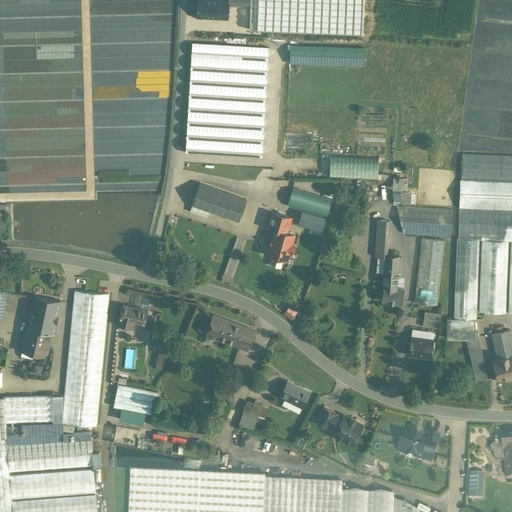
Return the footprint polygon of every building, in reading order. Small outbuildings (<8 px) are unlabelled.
[(197,0),(197,16),(228,17),(229,4),(228,0),(197,0)] [(258,0),(258,6),(257,26),(326,29),(327,0),(258,0)] [(268,47),(192,42),(187,124),(183,124),(181,166),(256,171),(256,169),(261,169),(268,47)] [(365,47),(290,44),(290,62),(364,65),(365,47)] [(160,169),(163,176),(169,94),(157,100),(163,100),(156,103),(154,103),(146,107),(151,107),(151,117),(148,118),(151,124),(146,126),(151,136),(150,150),(155,150),(153,170),(154,172),(154,178),(159,178),(160,169)] [(0,192),(38,191),(48,188),(43,186),(40,178),(40,168),(38,163),(31,163),(29,157),(31,158),(41,155),(29,155),(27,148),(16,149),(17,146),(29,143),(22,143),(10,139),(9,142),(0,142),(0,137),(6,136),(4,130),(0,128),(0,192)] [(303,140),(283,141),(283,158),(303,158),(303,140)] [(378,156),(330,154),(329,177),(377,179),(378,156)] [(511,155),(462,154),(461,179),(511,181),(511,155)] [(401,177),(392,177),(391,190),(392,201),(400,201),(401,177)] [(511,181),(461,179),(459,179),(457,238),(479,239),(480,239),(508,240),(510,240),(511,239),(511,181)] [(328,186),(322,185),(320,195),(333,197),(335,181),(329,180),(328,186)] [(215,190),(199,184),(192,203),(209,209),(215,190)] [(331,199),(293,188),(287,205),(326,217),(331,199)] [(243,200),(215,190),(209,209),(237,219),(243,200)] [(450,209),(396,205),(402,233),(448,235),(450,209)] [(291,217),(272,211),(268,227),(275,229),(275,228),(287,232),(291,217)] [(389,221),(378,220),(377,235),(387,237),(389,221)] [(287,232),(275,228),(275,229),(272,239),(271,238),(270,244),(271,245),(268,254),(271,255),(268,264),(281,268),(284,258),(287,259),(289,251),(292,252),(294,245),(291,244),(294,234),(287,232)] [(387,237),(377,235),(376,243),(387,244),(387,237)] [(444,239),(421,237),(414,303),(436,305),(444,239)] [(457,238),(455,238),(452,317),(476,318),(479,239),(457,238)] [(508,240),(480,239),(478,310),(505,311),(508,240)] [(387,244),(376,243),(374,261),(383,262),(384,253),(386,253),(387,244)] [(386,253),(384,253),(383,262),(381,284),(383,285),(396,286),(399,255),(386,253)] [(396,286),(383,285),(381,299),(400,302),(402,287),(396,286)] [(109,293),(74,290),(64,395),(62,421),(62,423),(96,426),(109,293)] [(136,307),(147,310),(150,295),(139,293),(136,307)] [(60,301),(34,296),(27,328),(30,328),(52,333),(53,333),(60,301)] [(136,307),(122,304),(118,324),(126,326),(127,323),(129,321),(144,325),(147,310),(136,307)] [(290,304),(284,312),(291,317),(297,309),(290,304)] [(440,313),(423,311),(421,326),(438,328),(440,313)] [(254,330),(213,315),(210,324),(202,321),(199,329),(207,332),(206,334),(247,349),(254,330)] [(476,318),(452,317),(446,316),(445,337),(466,338),(478,336),(476,318)] [(52,333),(30,328),(29,333),(26,332),(25,334),(23,335),(21,344),(23,346),(22,350),(45,355),(45,354),(48,353),(52,333)] [(410,336),(431,339),(433,331),(411,328),(410,336)] [(510,329),(491,333),(493,340),(511,336),(510,329)] [(431,339),(410,336),(408,354),(417,355),(417,353),(429,355),(431,339)] [(478,336),(466,338),(475,380),(487,378),(478,336)] [(511,339),(511,336),(493,340),(497,358),(493,359),(498,379),(511,376),(511,353),(506,355),(506,352),(511,350),(511,339)] [(125,365),(134,366),(136,349),(127,348),(125,365)] [(34,363),(32,371),(42,373),(44,365),(34,363)] [(309,392),(287,381),(280,395),(302,406),(309,392)] [(235,384),(221,382),(218,397),(232,400),(235,384)] [(118,384),(114,406),(138,411),(150,413),(153,414),(158,392),(118,384)] [(0,511),(12,511),(9,475),(9,472),(7,441),(6,426),(5,426),(5,422),(62,421),(64,395),(0,395),(0,511)] [(262,403),(255,400),(254,404),(250,415),(257,417),(262,403)] [(247,401),(243,413),(250,415),(254,404),(247,401)] [(335,412),(324,405),(316,420),(328,426),(329,424),(335,413),(335,412)] [(148,423),(150,413),(138,411),(136,421),(148,423)] [(250,415),(243,413),(239,423),(253,427),(257,417),(250,415)] [(342,417),(335,413),(329,424),(336,427),(333,433),(351,443),(356,433),(359,432),(361,429),(360,426),(361,423),(355,420),(356,418),(350,415),(349,417),(343,414),(342,417)] [(21,425),(6,426),(7,441),(22,440),(22,434),(24,434),(24,430),(22,431),(21,425)] [(411,439),(403,437),(397,455),(406,457),(405,459),(415,462),(415,460),(423,462),(424,459),(432,462),(434,454),(425,451),(427,444),(421,442),(421,440),(411,437),(411,439)] [(511,437),(507,438),(508,442),(504,442),(504,440),(501,438),(495,439),(493,441),(494,446),(490,449),(490,453),(493,454),(494,460),(498,463),(504,463),(511,461),(511,437)] [(91,438),(23,444),(22,440),(7,441),(9,472),(94,465),(93,453),(91,438)] [(100,452),(93,453),(94,465),(101,465),(100,452)] [(202,460),(185,457),(183,469),(200,472),(202,460)] [(368,457),(365,466),(374,468),(377,460),(368,457)] [(94,468),(9,475),(11,502),(96,495),(94,468)] [(394,496),(342,493),(342,485),(265,481),(265,480),(130,473),(128,511),(417,511),(393,500),(394,496)] [(483,476),(470,475),(468,492),(480,493),(481,482),(482,482),(483,476)] [(97,511),(96,498),(12,504),(12,511),(97,511)]
